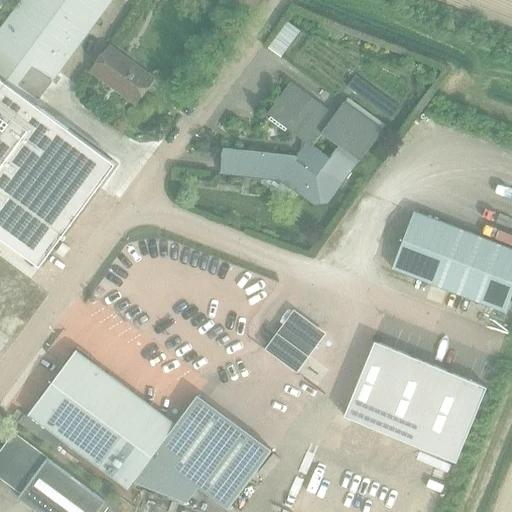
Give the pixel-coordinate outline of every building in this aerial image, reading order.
[(0,0),(0,11),(8,0),(0,0)] [(136,105),(154,81),(110,48),(92,72),(136,105)] [(0,54),(0,64),(3,67),(8,61),(0,54)] [(356,75),(347,87),(393,120),(401,109),(356,75)] [(0,79),(0,238),(40,268),(116,165),(0,79)] [(224,149),(221,174),(265,179),(270,172),(316,206),(327,205),(358,162),(360,163),(383,131),(345,103),(335,116),(291,83),(268,115),(303,141),(302,150),(297,157),(224,149)] [(511,295),(511,249),(415,212),(392,269),(506,312),(511,295)] [(303,352),(277,333),(272,340),(265,349),(298,373),(304,364),(325,336),(318,331),(303,352)] [(375,342),(344,416),(456,462),(487,387),(375,342)] [(128,489),(154,454),(229,509),(273,450),(198,395),(176,425),(76,350),(29,415),(128,489)] [(463,465),(443,511),(497,511),(510,483),(493,476),(511,430),(511,397),(487,387),(456,462),(463,465)] [(36,511),(98,511),(104,504),(15,434),(0,454),(0,477),(22,494),(18,499),(36,511)] [(301,511),(304,503),(292,500),(289,511),(301,511)]
